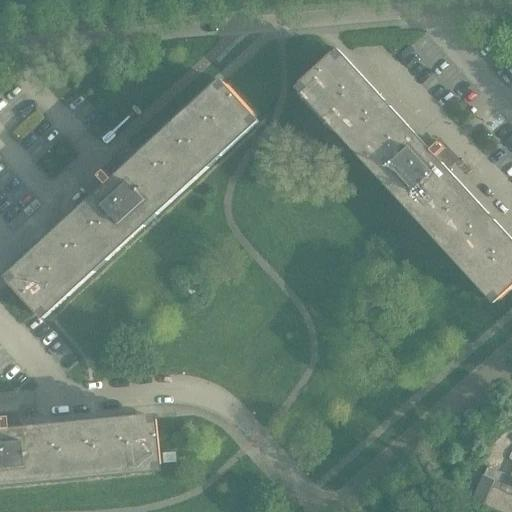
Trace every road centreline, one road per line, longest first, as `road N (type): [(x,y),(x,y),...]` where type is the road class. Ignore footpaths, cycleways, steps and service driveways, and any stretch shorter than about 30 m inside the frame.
road 1 (unclassified): [(438,11),(0,46)]
road 2 (residential): [(330,509),(256,438),(198,397),(80,404)]
road 3 (residential): [(330,509),(511,347)]
road 4 (residential): [(376,53),(511,195)]
road 5 (residential): [(0,255),(111,150)]
road 6 (residential): [(511,110),(440,39),(438,11)]
